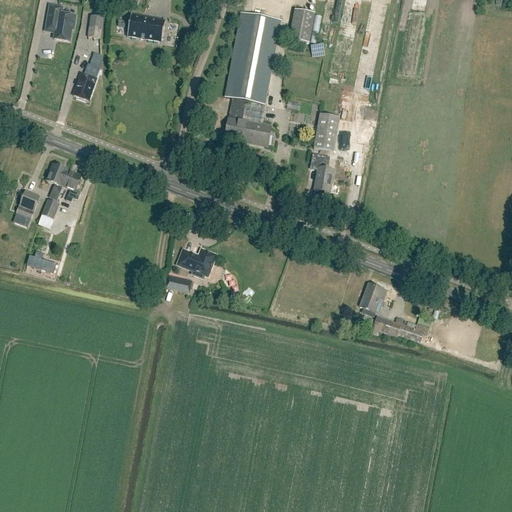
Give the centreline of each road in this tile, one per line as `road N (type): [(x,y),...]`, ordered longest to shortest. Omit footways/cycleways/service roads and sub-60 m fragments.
road 1 (secondary): [(0,120),(511,317)]
road 2 (track): [(170,186),(224,0)]
